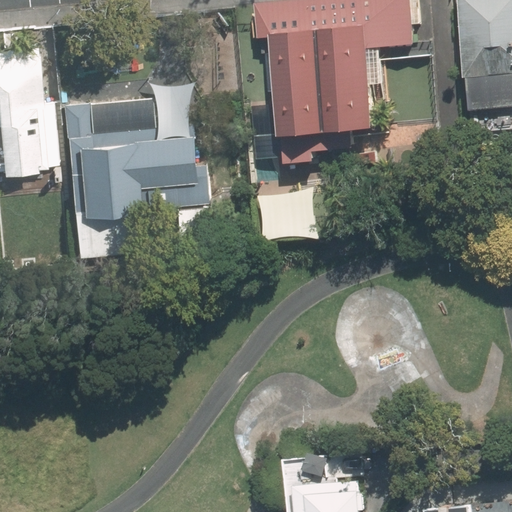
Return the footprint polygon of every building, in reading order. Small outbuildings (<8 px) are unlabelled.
[(280,39),(289,136),(383,127),(376,45),(417,41),(413,0),(291,0),(264,3),(268,40),(280,39)] [(511,0),(459,0),(470,109),(511,104),(511,0)] [(0,173),(65,168),(58,96),(47,97),(42,40),(0,44),(0,173)] [(69,102),(79,210),(209,199),(206,159),(201,160),(198,119),(93,128),(90,100),(69,102)] [(371,503),(368,445),(283,451),(287,511),(356,511),(356,504),(371,503)]
